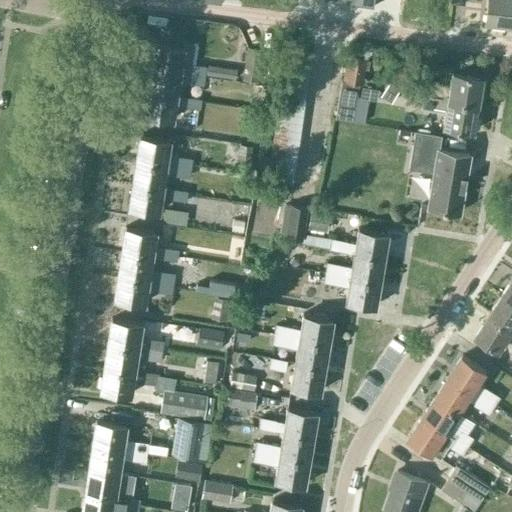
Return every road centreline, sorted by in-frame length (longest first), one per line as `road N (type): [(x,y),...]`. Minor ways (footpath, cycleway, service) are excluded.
road 1 (residential): [(19,511),(96,15)]
road 2 (residential): [(511,51),(128,0)]
road 3 (residential): [(341,511),(363,437),(511,212)]
